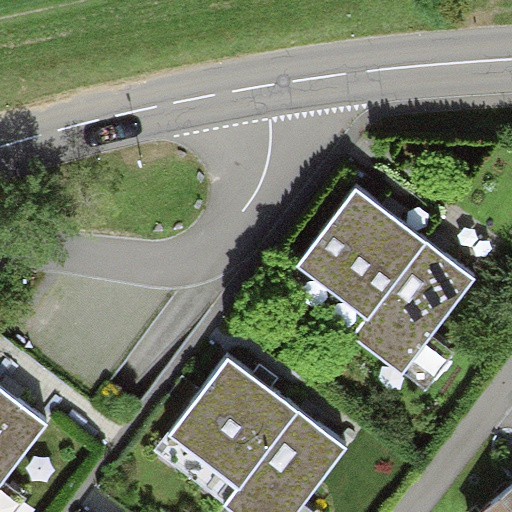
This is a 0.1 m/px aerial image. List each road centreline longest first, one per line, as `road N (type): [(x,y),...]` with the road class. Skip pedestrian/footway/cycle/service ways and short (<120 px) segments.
road 1 (residential): [(0,257),(22,251),(155,264),(230,240),(269,165),(272,83)]
road 2 (tertiary): [(272,83),(0,149)]
road 3 (tertiary): [(511,59),(272,83)]
road 4 (residential): [(414,511),(511,380)]
